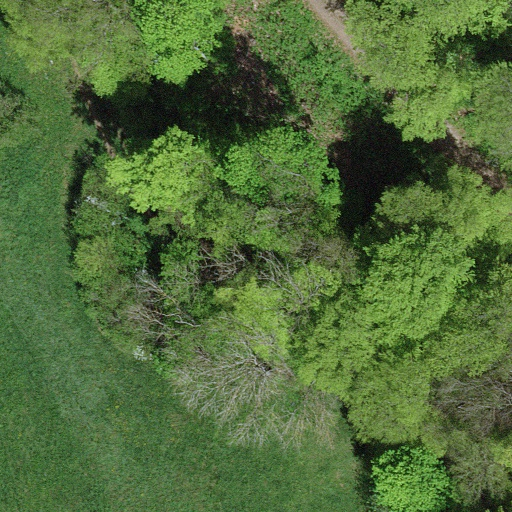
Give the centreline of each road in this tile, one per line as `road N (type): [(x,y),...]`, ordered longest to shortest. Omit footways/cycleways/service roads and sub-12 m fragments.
road 1 (track): [(258,369),(127,185),(63,0)]
road 2 (track): [(328,0),(511,219)]
